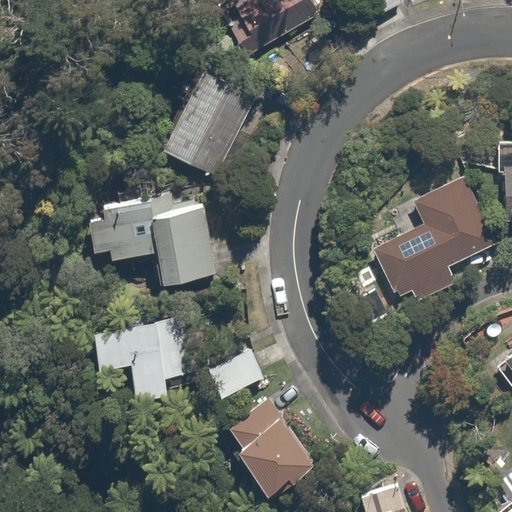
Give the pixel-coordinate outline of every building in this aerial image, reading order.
[(327,14),(318,0),(232,0),(233,0),(261,51),(327,14)] [(215,179),(263,98),(210,67),(201,83),(187,75),(169,105),(190,117),(170,152),(215,179)] [(500,245),(466,176),(413,202),(424,226),(374,250),(405,313),(458,288),(449,270),(500,245)] [(153,261),(140,196),(103,203),(107,224),(93,226),(99,258),(115,254),(118,267),(153,261)] [(209,206),(156,218),(171,286),(224,274),(209,206)] [(193,320),(106,342),(115,378),(143,371),(153,414),(181,407),(174,377),(206,369),(193,320)] [(252,349),(210,372),(230,408),(271,385),(252,349)] [(327,476),(270,401),(228,433),(285,508),(327,476)]
